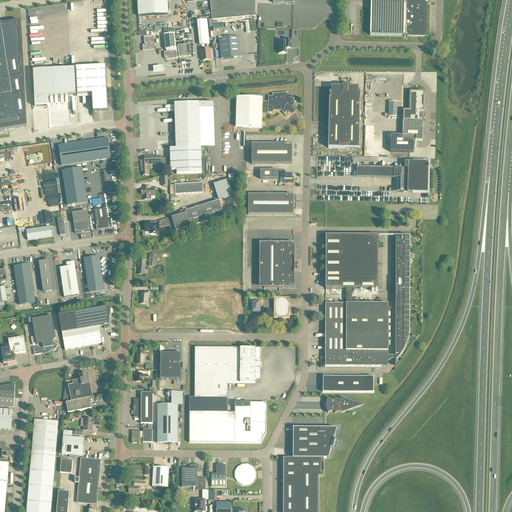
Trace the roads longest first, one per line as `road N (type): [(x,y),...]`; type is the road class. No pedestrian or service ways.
road 1 (motorway): [(492,175),(461,325),(368,460),(352,511)]
road 2 (motorway): [(492,175),(479,511)]
road 3 (motorway): [(492,511),(504,191)]
road 4 (unclassified): [(304,338),(308,67)]
road 5 (unclassified): [(127,84),(308,67)]
road 6 (unclassified): [(304,338),(124,337)]
road 7 (motorway): [(511,10),(492,175)]
road 8 (unknown): [(384,292),(387,368),(304,371)]
road 9 (unclassified): [(265,454),(118,454)]
road 10 (motorway): [(363,511),(378,481),(406,467),(444,475),(467,511)]
road 11 (unclassified): [(334,44),(429,46),(437,40),(439,0)]
road 12 (unclassified): [(15,511),(25,371)]
road 13 (unclassified): [(129,235),(0,255)]
road 14 (unclassified): [(0,142),(128,122)]
road 15 (unclassified): [(265,454),(300,388),(304,338)]
